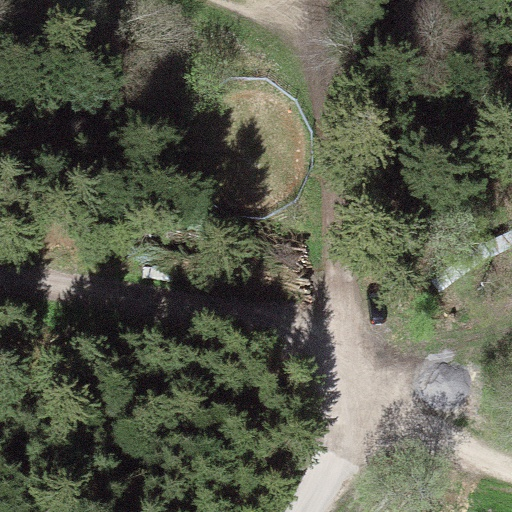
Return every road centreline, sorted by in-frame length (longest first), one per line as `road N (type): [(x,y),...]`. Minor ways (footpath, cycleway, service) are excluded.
road 1 (track): [(0,276),(215,318),(329,354),(437,434),(511,467)]
road 2 (track): [(329,354),(316,0)]
road 3 (track): [(312,511),(381,387)]
road 4 (track): [(511,333),(445,351),(381,387)]
